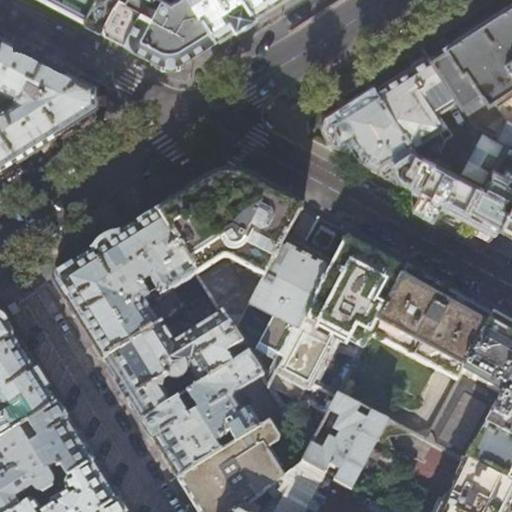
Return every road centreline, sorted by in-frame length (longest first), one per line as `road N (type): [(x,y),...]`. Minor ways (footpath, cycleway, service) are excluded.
road 1 (tertiary): [(511,287),(197,118)]
road 2 (secondary): [(0,242),(197,118)]
road 3 (tertiary): [(197,118),(0,10)]
road 4 (secondary): [(197,118),(386,0)]
